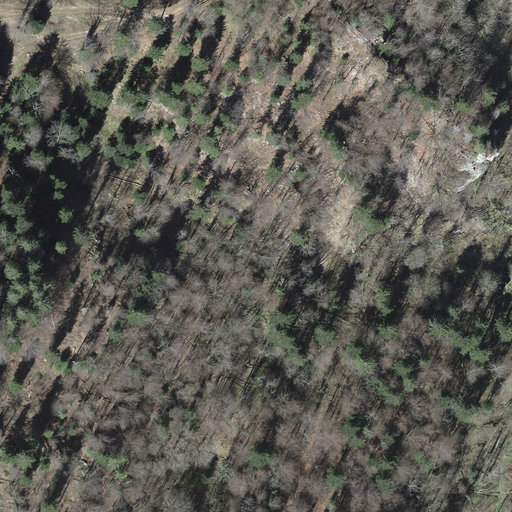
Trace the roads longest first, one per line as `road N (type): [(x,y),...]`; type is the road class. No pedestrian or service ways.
road 1 (track): [(203,0),(142,24),(26,50),(0,104)]
road 2 (track): [(0,21),(99,9),(142,24)]
